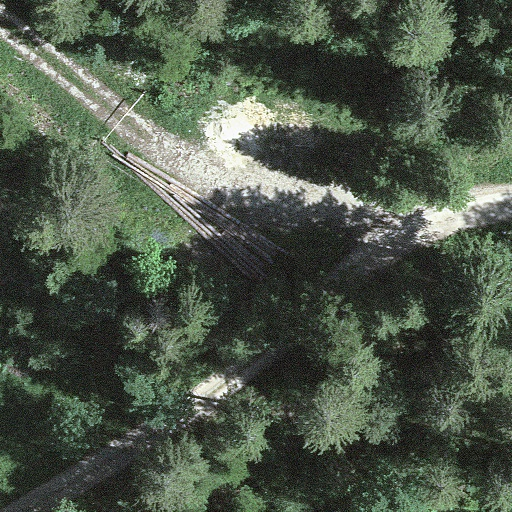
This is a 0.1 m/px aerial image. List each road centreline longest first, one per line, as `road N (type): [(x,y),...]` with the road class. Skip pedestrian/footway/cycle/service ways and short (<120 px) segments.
road 1 (track): [(410,216),(260,361),(26,511)]
road 2 (track): [(410,216),(268,191),(207,165),(0,27)]
